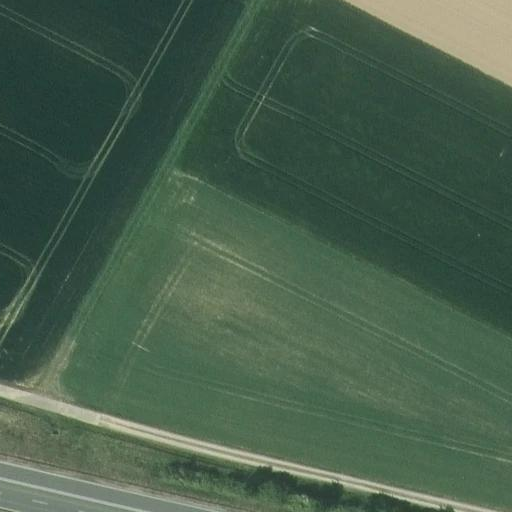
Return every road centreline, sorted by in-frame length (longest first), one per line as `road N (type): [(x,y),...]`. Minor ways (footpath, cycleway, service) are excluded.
road 1 (track): [(261,0),(38,397)]
road 2 (track): [(38,397),(466,511)]
road 3 (trunk): [(0,484),(118,511)]
